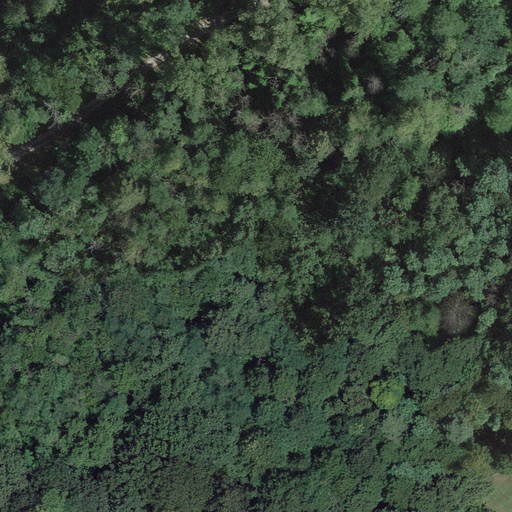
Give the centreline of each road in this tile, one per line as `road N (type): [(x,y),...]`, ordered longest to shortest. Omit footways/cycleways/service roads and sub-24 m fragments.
road 1 (unknown): [(0,307),(247,496),(419,369),(511,320)]
road 2 (track): [(0,164),(269,0)]
